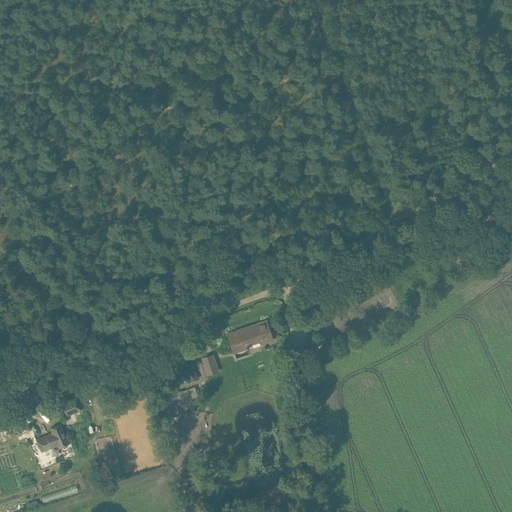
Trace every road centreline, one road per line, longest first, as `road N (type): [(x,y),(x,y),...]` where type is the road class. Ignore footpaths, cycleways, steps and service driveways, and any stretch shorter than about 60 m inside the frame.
road 1 (track): [(0,310),(70,280),(223,262),(270,233),(301,201),(379,184)]
road 2 (track): [(393,222),(312,0)]
road 3 (track): [(319,511),(284,288)]
road 4 (track): [(284,288),(145,343),(95,334)]
road 5 (track): [(0,249),(95,334)]
road 6 (track): [(393,222),(284,288)]
